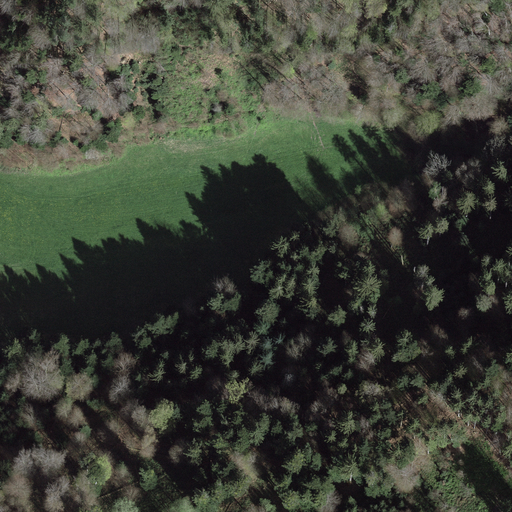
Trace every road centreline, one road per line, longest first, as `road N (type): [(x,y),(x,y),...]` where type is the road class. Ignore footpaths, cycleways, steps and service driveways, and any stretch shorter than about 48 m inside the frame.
road 1 (track): [(511,326),(412,366),(359,406),(307,418),(92,406),(0,384)]
road 2 (track): [(0,151),(54,160),(289,102),(464,142)]
